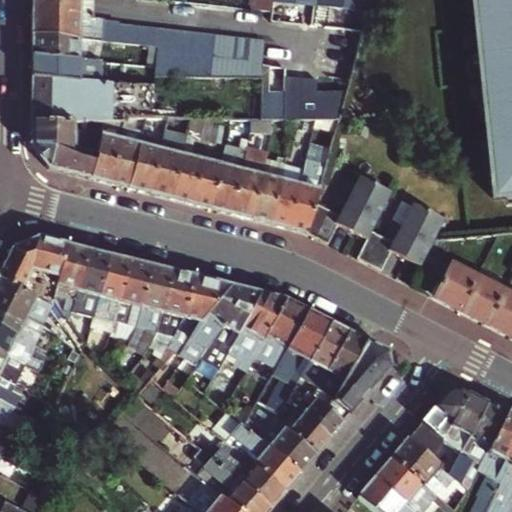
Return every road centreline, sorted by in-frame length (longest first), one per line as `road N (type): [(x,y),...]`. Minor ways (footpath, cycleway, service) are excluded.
road 1 (residential): [(4,187),(293,267),(450,345)]
road 2 (residential): [(450,345),(309,511)]
road 3 (tertiary): [(4,187),(6,0)]
